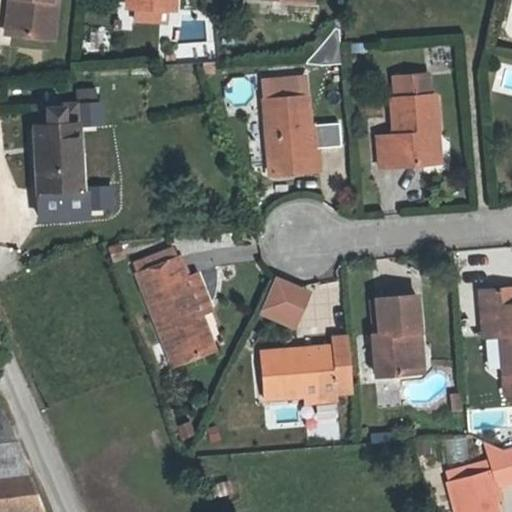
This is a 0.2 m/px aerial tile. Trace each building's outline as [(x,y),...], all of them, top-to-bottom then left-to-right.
[(15,0),(6,0),(4,17),(13,16),(15,0)] [(15,0),(13,16),(53,21),(56,0),(15,0)] [(164,0),(156,0),(130,0),(130,11),(163,12),(164,0)] [(374,149),(426,143),(423,119),(432,118),(428,74),(423,74),(422,56),(386,59),(387,78),(384,78),(386,116),(371,118),(374,149)] [(276,82),(267,82),(268,159),(318,158),(317,104),(310,104),(310,81),(302,81),(302,64),(275,64),(276,82)] [(33,102),(32,195),(79,195),(79,168),(84,168),(85,102),(33,102)] [(423,119),(426,143),(434,142),(432,118),(423,119)] [(168,223),(149,231),(153,241),(172,233),(168,223)] [(153,241),(149,231),(130,239),(134,249),(131,250),(168,339),(209,322),(195,290),(188,292),(173,257),(181,254),(180,252),(172,233),(153,241)] [(191,247),(180,252),(181,254),(173,257),(188,292),(195,290),(195,289),(206,284),(191,247)] [(251,288),(263,294),(271,279),(285,286),(294,268),(267,255),(251,288)] [(494,284),(510,282),(508,265),(491,268),(494,284)] [(300,271),(294,268),(285,286),(271,279),(263,294),(286,305),(300,271)] [(511,281),(510,282),(494,284),(491,268),(474,269),(479,313),(496,310),(502,369),(511,367),(511,281)] [(378,351),(413,348),(409,308),(416,307),(413,271),(379,274),(382,310),(374,311),(378,351)] [(409,308),(413,348),(419,347),(416,307),(409,308)] [(258,376),(298,372),(329,369),(344,368),(339,314),(324,315),(324,321),(254,328),(258,376)] [(329,369),(298,372),(299,381),(329,378),(329,369)] [(0,454),(23,450),(0,395),(0,454)] [(481,420),(465,451),(491,444),(494,454),(511,449),(511,418),(490,424),(481,420)] [(465,451),(444,457),(458,511),(474,511),(499,505),(492,475),(499,473),(494,454),(491,444),(465,451)] [(23,450),(0,454),(0,497),(39,490),(23,450)]
